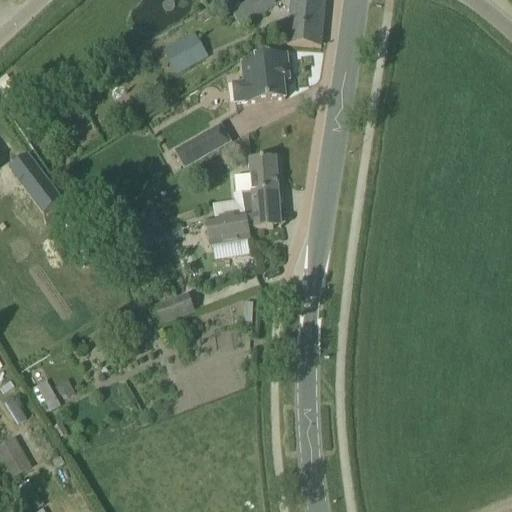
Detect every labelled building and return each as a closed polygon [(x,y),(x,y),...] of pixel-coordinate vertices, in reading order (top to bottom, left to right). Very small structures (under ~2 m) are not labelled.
[(251,0),(252,0),(231,12),(236,21),(241,28),(246,25),(276,7),(271,0),(251,0)] [(290,0),(287,40),(287,48),(320,50),(324,0),(290,0)] [(193,35),(163,51),(176,76),(206,60),(193,35)] [(241,66),(243,84),(231,86),(233,105),(245,104),(245,107),(265,103),(285,101),(283,83),(289,82),(286,58),(255,61),(255,64),(241,66)] [(24,101),(6,78),(0,82),(0,99),(9,112),(24,101)] [(174,155),(183,171),(228,145),(219,130),(174,155)] [(249,178),(234,179),(235,197),(241,196),(244,210),(272,207),(279,207),(278,194),(275,160),(255,162),(248,162),(249,178)] [(40,175),(22,188),(43,217),(62,203),(40,175)] [(245,218),(204,224),(208,249),(232,245),(251,241),(251,233),(274,231),(281,230),(279,207),(272,207),(244,210),(245,218)] [(105,241),(123,232),(114,215),(96,225),(105,241)] [(178,232),(154,237),(153,232),(135,236),(137,248),(179,240),(178,232)] [(126,238),(111,243),(116,258),(131,252),(126,238)] [(154,310),(161,328),(194,315),(188,298),(154,310)] [(46,384),(36,390),(50,415),(60,409),(46,384)] [(0,465),(9,483),(30,472),(13,441),(0,447),(0,465)] [(34,511),(41,508),(28,484),(13,493),(24,511),(34,511)]
